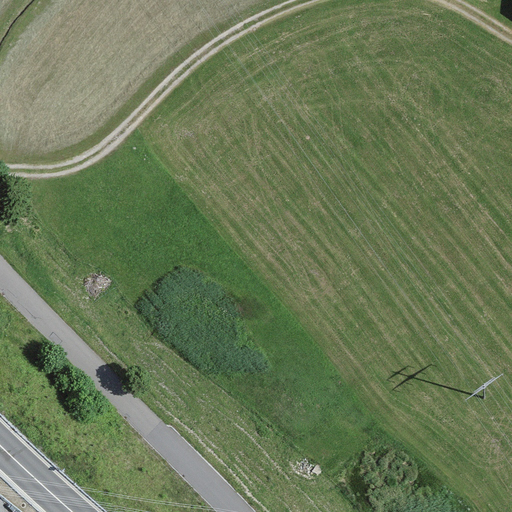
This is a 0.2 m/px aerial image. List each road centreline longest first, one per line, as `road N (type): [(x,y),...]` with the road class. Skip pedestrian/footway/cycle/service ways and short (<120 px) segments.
road 1 (track): [(0,174),(88,163),(196,55),(306,0)]
road 2 (unclassified): [(231,511),(0,271)]
